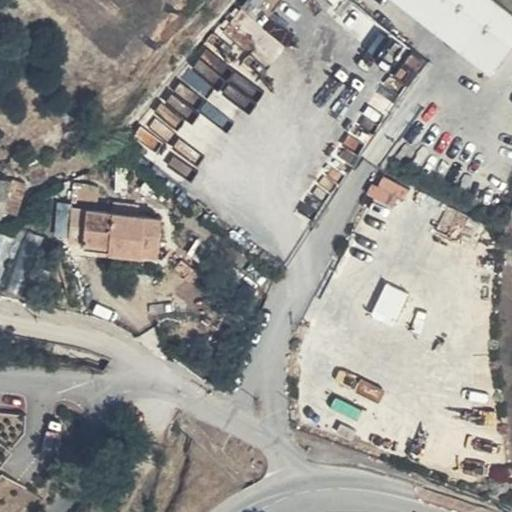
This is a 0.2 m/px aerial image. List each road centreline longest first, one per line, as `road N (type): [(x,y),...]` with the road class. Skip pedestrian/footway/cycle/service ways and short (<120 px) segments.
road 1 (residential): [(145,379),(253,428),(283,455),(301,492)]
road 2 (residential): [(145,379),(94,428),(89,475),(58,511)]
road 3 (residential): [(145,379),(106,341),(0,322)]
road 4 (unclassified): [(449,511),(396,493),(301,492)]
road 5 (residential): [(0,375),(145,379)]
